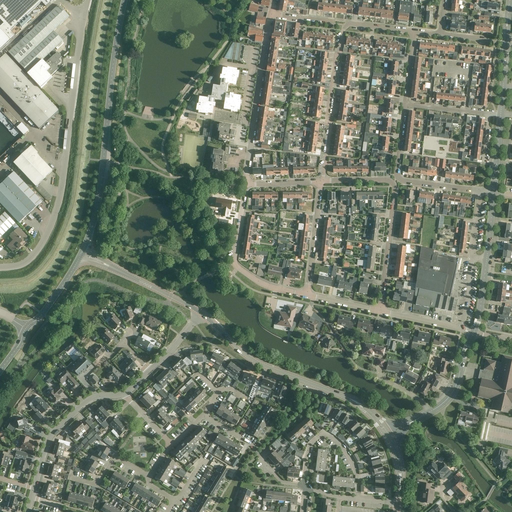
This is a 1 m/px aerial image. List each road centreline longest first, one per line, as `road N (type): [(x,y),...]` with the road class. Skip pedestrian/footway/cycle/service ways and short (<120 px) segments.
road 1 (unclassified): [(0,268),(28,259),(54,219),(86,0)]
road 2 (tertiary): [(81,253),(97,199),(124,0)]
road 3 (tertiary): [(387,435),(355,402),(256,362),(200,313)]
road 4 (residential): [(410,32),(342,26),(321,181)]
road 5 (residential): [(378,311),(396,185),(321,181)]
road 6 (residential): [(244,185),(271,14)]
road 7 (residential): [(305,295),(264,284),(235,265),(244,185)]
road 8 (residential): [(479,191),(398,179),(402,104)]
road 9 (residential): [(34,488),(51,438),(92,398),(124,393)]
road 10 (residential): [(358,498),(357,473),(325,432),(309,445),(304,488)]
road 11 (tertiary): [(200,313),(81,253)]
